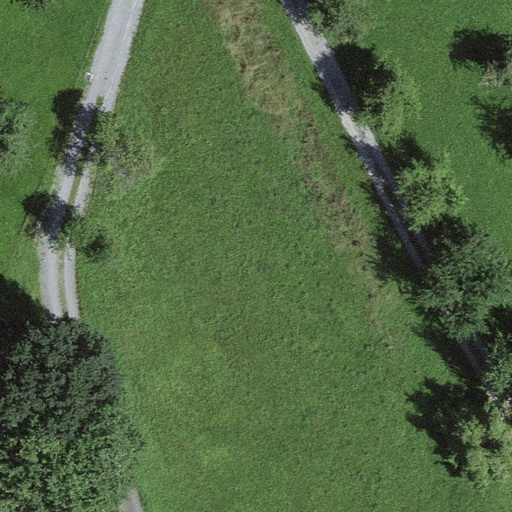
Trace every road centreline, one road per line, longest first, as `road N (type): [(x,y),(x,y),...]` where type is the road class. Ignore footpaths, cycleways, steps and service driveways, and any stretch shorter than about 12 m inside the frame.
road 1 (track): [(129,485),(72,319),(66,223),(90,122),(134,0)]
road 2 (track): [(511,421),(303,0)]
